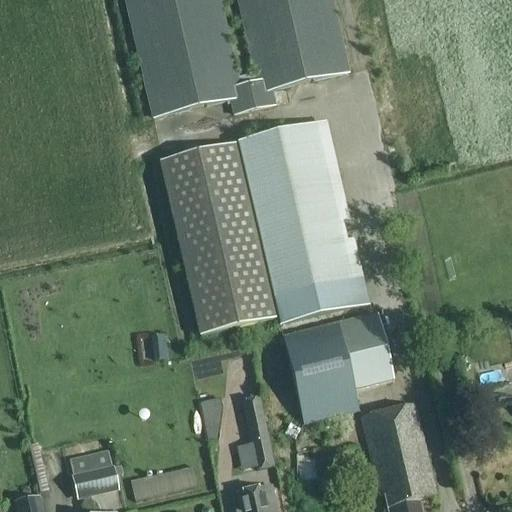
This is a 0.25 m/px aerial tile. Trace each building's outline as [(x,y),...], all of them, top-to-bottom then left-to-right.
[(125,0),(154,122),(232,104),(235,119),(273,110),(270,95),(347,77),(329,0),(238,0),(256,77),(236,82),(217,0),(125,0)] [(318,128),(159,165),(200,340),(277,322),(273,305),(355,286),(318,128)] [(360,415),(355,395),(395,384),(379,319),(284,342),(304,428),(360,415)] [(497,361),(511,359),(511,337),(495,339),(497,361)] [(166,338),(151,340),(154,364),(169,362),(166,338)] [(418,511),(418,506),(436,501),(416,410),(363,422),(380,500),(384,499),(387,511),(418,511)] [(219,443),(222,411),(202,415),(208,445),(219,443)] [(267,444),(251,447),(257,474),(272,471),(267,444)] [(37,447),(29,449),(40,496),(48,495),(37,447)] [(73,480),(77,500),(116,491),(112,471),(73,480)] [(135,505),(198,491),(193,471),(130,485),(135,505)] [(275,511),(271,490),(231,499),(234,511),(275,511)] [(14,506),(15,511),(40,511),(38,500),(14,506)]
